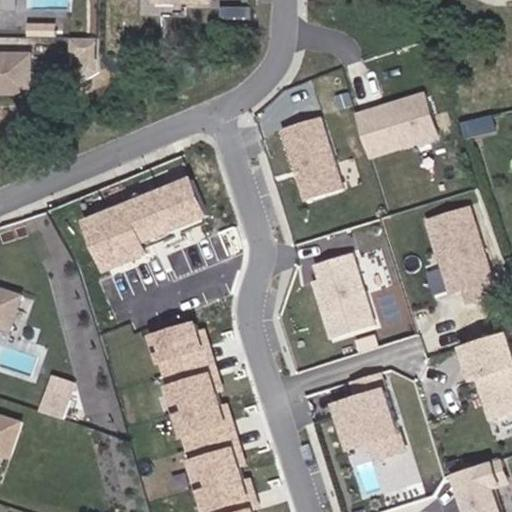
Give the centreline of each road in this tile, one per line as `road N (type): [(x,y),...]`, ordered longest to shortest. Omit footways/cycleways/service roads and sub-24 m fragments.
road 1 (residential): [(224,138),(264,258),(250,311),(310,511)]
road 2 (residential): [(224,138),(0,208)]
road 3 (residential): [(292,0),(283,80),(268,108),(224,138)]
